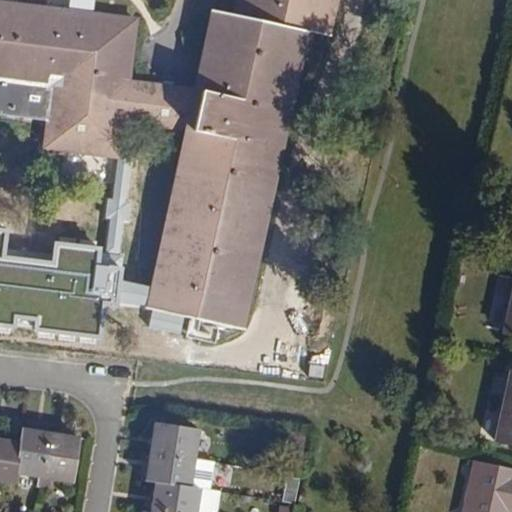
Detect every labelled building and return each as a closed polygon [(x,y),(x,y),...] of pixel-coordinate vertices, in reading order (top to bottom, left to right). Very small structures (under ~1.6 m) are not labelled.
[(339,0),(239,0),(236,19),(206,13),(191,94),(125,86),(132,28),(0,12),(0,88),(51,94),(47,127),(44,158),(116,167),(121,132),(179,140),(138,318),(243,340),(308,46),(330,51),(339,0)] [(511,373),(509,373),(493,443),(511,446),(511,373)] [(157,435),(152,464),(206,472),(207,465),(196,463),(199,442),(157,435)] [(20,458),(16,482),(43,486),(50,444),(23,440),(20,458)] [(78,449),(50,444),(43,486),(71,491),(78,449)] [(0,454),(0,488),(14,490),(16,482),(20,458),(0,454)] [(511,511),(511,472),(475,463),(463,511),(511,511)] [(158,494),(190,499),(193,478),(205,480),(206,472),(152,464),(148,492),(158,494)] [(190,499),(158,494),(154,511),(198,511),(200,500),(190,499)]
